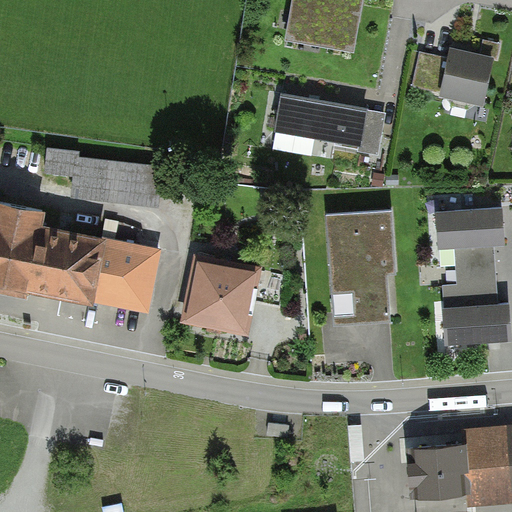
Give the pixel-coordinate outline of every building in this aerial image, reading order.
[(293,0),(287,40),(355,52),(363,0),(293,0)] [(436,55),(420,51),(412,85),(441,92),(440,97),(484,107),(495,58),(451,48),(448,58),(436,55)] [(386,115),(283,96),(276,132),(360,148),(359,151),(378,155),(386,115)] [(89,151),(59,147),(55,174),(83,178),(81,198),(167,208),(173,167),(88,157),(89,151)] [(383,186),(384,175),(374,174),(373,185),(383,186)] [(399,176),(387,176),(387,186),(399,186),(399,176)] [(0,280),(148,310),(160,250),(42,227),(45,211),(0,202),(0,280)] [(502,208),(438,213),(441,249),(455,248),(458,284),(443,285),(447,345),(511,340),(509,303),(498,304),(494,249),(505,248),(502,208)] [(393,211),(328,215),(336,326),(392,322),(389,276),(397,276),(393,211)] [(286,278),(198,259),(184,323),(250,337),(258,303),(280,307),(286,278)] [(290,427),(270,424),(268,436),(289,439),(290,427)] [(462,471),(464,493),(465,507),(511,503),(511,426),(466,430),(467,444),(469,471),(462,471)] [(412,495),(413,496),(464,493),(462,471),(469,471),(467,444),(436,446),(428,447),(421,447),(414,448),(409,448),(412,489),(412,495)]
